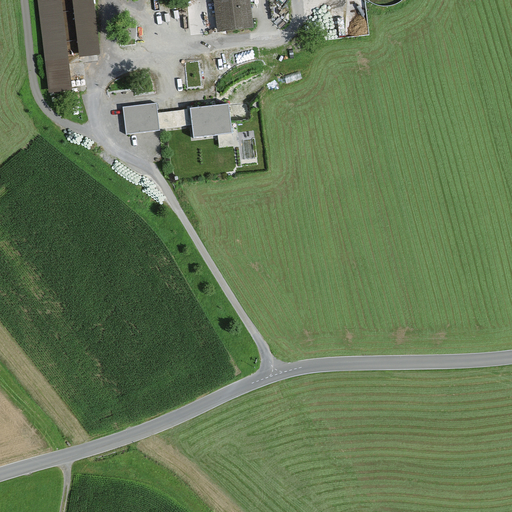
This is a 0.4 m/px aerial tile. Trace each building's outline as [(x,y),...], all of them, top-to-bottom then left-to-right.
[(57,0),(35,0),(48,94),(70,91),(57,0)] [(91,0),(71,0),(79,56),(99,54),(91,0)] [(216,0),(220,34),(251,30),(247,0),(216,0)] [(190,34),(186,15),(129,27),(133,46),(190,34)] [(206,109),(190,111),(192,128),(193,142),(231,137),(227,101),(205,103),(206,109)] [(157,105),(123,110),(126,137),(192,128),(190,111),(158,115),(157,105)]
